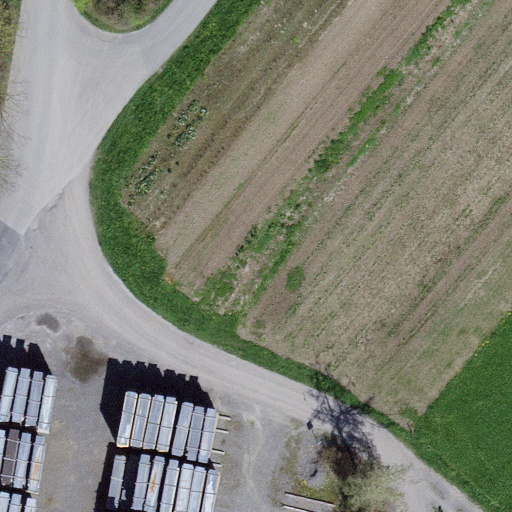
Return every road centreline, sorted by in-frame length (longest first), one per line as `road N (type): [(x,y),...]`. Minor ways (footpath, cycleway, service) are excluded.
road 1 (track): [(34,212),(119,311),(212,362),(347,413),(417,478)]
road 2 (track): [(190,0),(34,212)]
